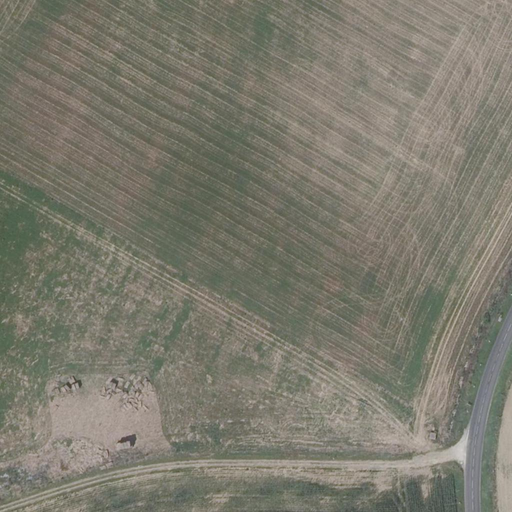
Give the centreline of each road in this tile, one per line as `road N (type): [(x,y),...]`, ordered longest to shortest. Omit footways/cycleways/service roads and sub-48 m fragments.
road 1 (track): [(0,509),(139,469),(400,464),(473,452)]
road 2 (tertiary): [(511,321),(475,430),(471,511)]
